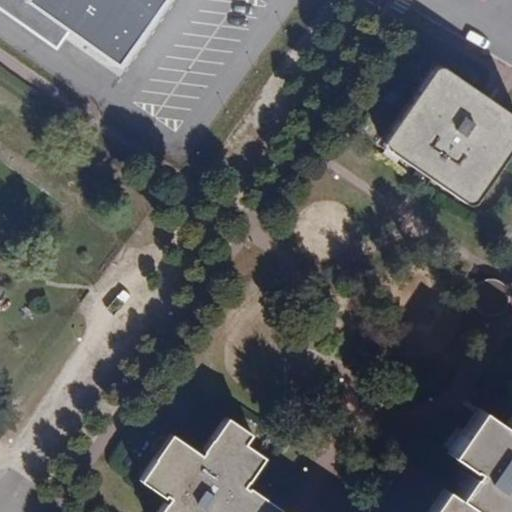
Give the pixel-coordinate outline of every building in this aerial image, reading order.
[(0,0),(0,6),(60,48),(70,32),(127,71),(175,0),(0,0)] [(433,66),(431,69),(416,91),(419,93),(422,89),(425,90),(439,70),(446,74),(448,71),(442,67),(439,65),(436,65),(433,66)] [(474,190),(477,193),(508,148),(502,144),(511,129),(511,120),(510,119),(511,116),(511,115),(448,71),(446,74),(439,70),(425,90),(422,89),(419,93),(416,91),(388,131),(391,134),(387,139),(408,153),(406,157),(420,166),(418,169),(432,179),(434,176),(448,186),(450,182),(470,196),(474,190)] [(508,148),(511,142),(511,116),(510,119),(511,120),(511,129),(502,144),(508,148)] [(384,145),(386,148),(418,169),(420,166),(406,157),(408,153),(387,139),(391,134),(388,131),(384,137),(383,140),(383,142),(384,145)] [(434,176),(432,179),(463,201),(466,203),(469,203),(471,202),(477,193),(474,190),(470,196),(450,182),(448,186),(434,176)] [(507,289),(503,284),(497,280),(491,278),(485,280),(480,282),(476,285),(473,289),(471,298),(472,303),(476,309),(481,313),(490,316),(497,314),(504,309),(508,303),(508,296),(507,289)] [(511,413),(504,425),(478,408),(463,429),(468,433),(452,456),(472,469),(469,475),(474,478),(460,499),(444,488),(426,511),(283,511),(267,501),(263,506),(243,491),(246,486),(242,483),(245,479),(239,475),(256,452),(242,443),(248,433),(226,417),(200,454),(175,437),(159,460),(154,456),(138,478),(166,498),(164,502),(178,511),(507,511),(511,507),(511,413)] [(468,433),(463,429),(447,452),(452,456),(468,433)] [(170,433),(154,456),(159,460),(175,437),(170,433)] [(239,475),(245,479),(261,456),(256,452),(239,475)] [(474,478),(469,475),(455,495),(460,499),(474,478)] [(263,506),(267,501),(246,486),(243,491),(263,506)] [(178,511),(164,502),(156,511),(178,511)]
